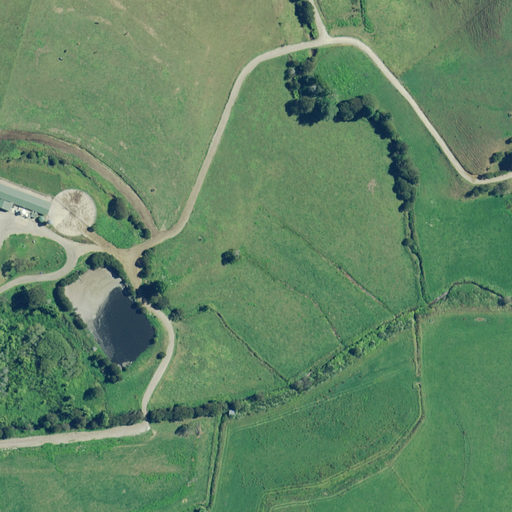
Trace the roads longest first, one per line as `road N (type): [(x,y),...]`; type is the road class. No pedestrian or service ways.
road 1 (track): [(511,176),(467,178),(356,38),(253,63),(232,86),(168,237),(128,256),(138,291),(165,321),(170,342),(145,398),(142,435),(0,449)]
road 2 (track): [(153,244),(143,214),(103,174),(65,152),(0,134)]
